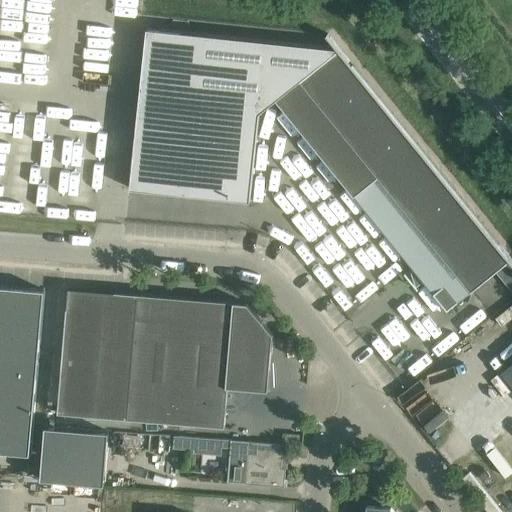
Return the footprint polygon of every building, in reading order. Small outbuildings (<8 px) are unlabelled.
[(147,29),(131,189),(251,201),(260,113),(277,99),(448,309),(496,271),(504,282),(511,282),(511,262),(339,49),(147,29)] [(45,289),(0,285),(0,451),(31,454),(45,289)] [(57,412),(225,427),(228,387),(268,390),(273,333),(247,302),(68,288),(57,412)] [(511,364),(502,372),(511,384),(511,364)] [(46,426),(42,479),(105,484),(110,431),(46,426)] [(174,434),(173,448),(194,449),(196,436),(174,434)] [(231,439),(227,481),(246,483),(285,486),(286,468),(282,467),(284,443),(249,441),(231,439)]
